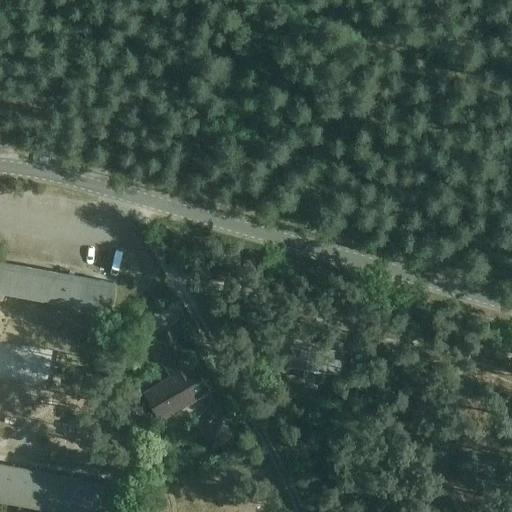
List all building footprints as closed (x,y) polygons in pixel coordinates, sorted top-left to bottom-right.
[(0,292),(89,308),(108,312),(114,282),(113,282),(112,288),(0,267),(0,292)] [(157,297),(142,305),(148,316),(163,308),(157,297)] [(149,338),(159,356),(172,378),(145,393),(161,421),(208,393),(191,363),(190,364),(168,328),(149,338)] [(307,347),(304,371),(323,373),(326,349),(307,347)] [(201,428),(213,448),(234,436),(222,416),(201,428)] [(0,501),(4,502),(56,511),(108,511),(113,485),(0,464),(0,501)]
